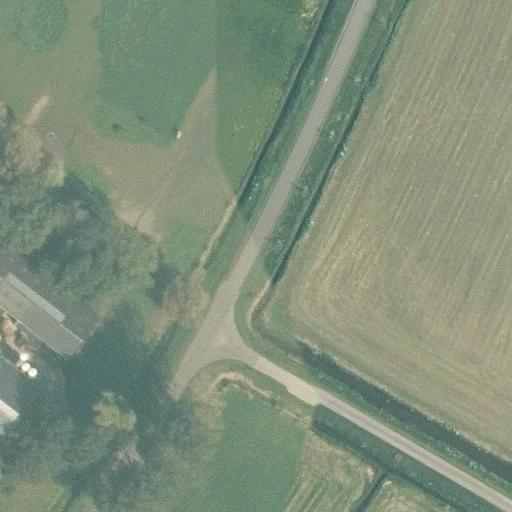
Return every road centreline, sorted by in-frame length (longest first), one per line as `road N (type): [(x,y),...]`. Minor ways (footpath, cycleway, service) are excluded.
road 1 (unclassified): [(213,334),(366,0)]
road 2 (unclassified): [(511,509),(213,334)]
road 3 (unclassified): [(106,511),(213,334)]
